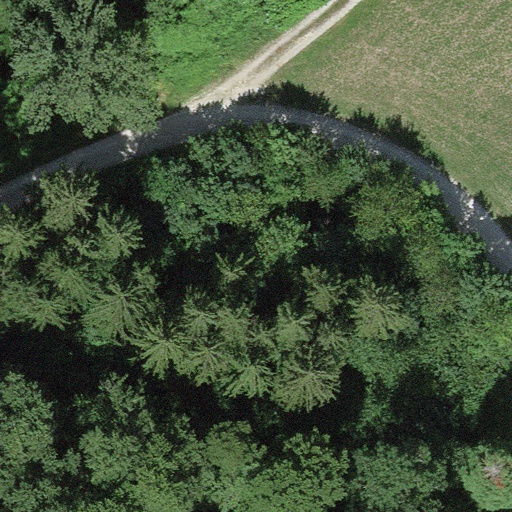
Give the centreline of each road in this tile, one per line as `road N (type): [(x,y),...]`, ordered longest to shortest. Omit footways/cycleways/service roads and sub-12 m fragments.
road 1 (track): [(0,188),(36,169),(214,114),(350,151),(459,203),(511,283)]
road 2 (track): [(338,0),(214,114)]
